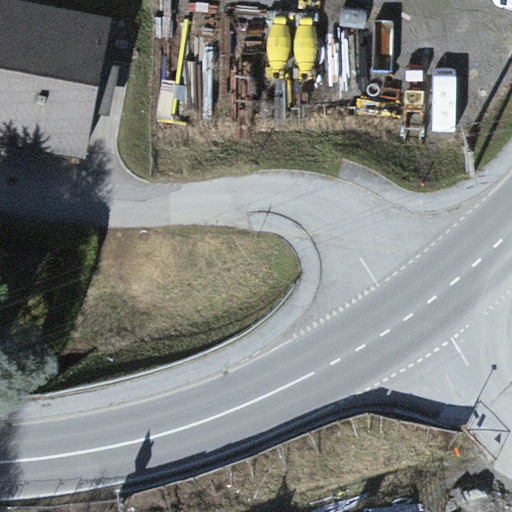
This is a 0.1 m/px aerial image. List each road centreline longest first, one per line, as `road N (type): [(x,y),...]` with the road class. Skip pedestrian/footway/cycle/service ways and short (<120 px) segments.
road 1 (residential): [(403,319),(340,221),(299,193),(146,204),(0,191)]
road 2 (secondary): [(0,461),(187,426),(339,359),(403,319)]
road 3 (secondary): [(403,319),(511,228)]
